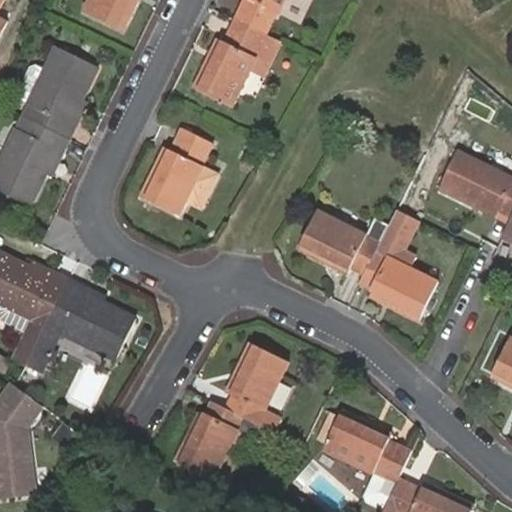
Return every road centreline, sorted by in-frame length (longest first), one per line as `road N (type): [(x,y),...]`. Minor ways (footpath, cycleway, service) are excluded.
road 1 (residential): [(191,0),(96,211),(102,238),(213,289)]
road 2 (residential): [(213,289),(271,294),(355,332),(511,474)]
road 3 (residential): [(213,289),(131,429)]
